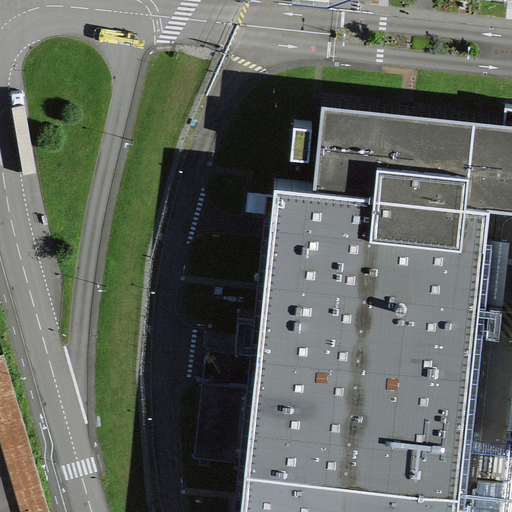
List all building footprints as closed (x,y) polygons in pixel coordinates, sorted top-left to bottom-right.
[(285,144),(282,173),(459,192),(511,197),(511,102),(500,99),(474,95),(473,107),(291,88),(286,135),(285,144)] [(278,143),(285,144),(286,135),(279,134),(281,112),(263,110),(260,143),(278,145),(278,143)] [(425,511),(459,192),(282,173),(244,169),(207,511),(425,511)] [(511,426),(511,364),(509,364),(502,425),(511,426)] [(8,366),(0,367),(0,381),(11,379),(8,366)] [(0,395),(15,391),(11,379),(0,381),(0,395)] [(0,408),(19,404),(15,391),(0,395),(0,408)] [(0,422),(22,416),(19,404),(0,408),(0,422)] [(0,433),(1,436),(26,429),(22,416),(0,422),(0,433)] [(5,449),(30,441),(26,429),(1,436),(5,449)] [(8,461),(33,454),(30,441),(5,449),(8,461)] [(12,474),(37,467),(33,454),(8,461),(12,474)] [(15,486),(41,479),(37,467),(12,474),(15,486)] [(19,499),(44,492),(41,479),(15,486),(19,499)] [(23,511),(48,505),(44,492),(19,499),(23,511)]
